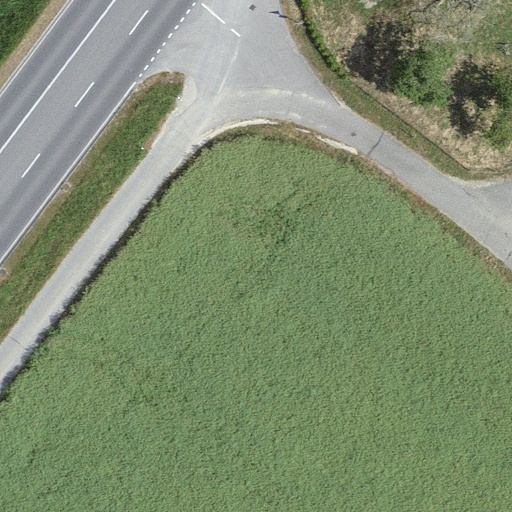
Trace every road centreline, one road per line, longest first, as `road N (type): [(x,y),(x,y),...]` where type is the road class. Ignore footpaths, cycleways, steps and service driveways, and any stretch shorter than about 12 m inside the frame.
road 1 (track): [(0,370),(99,236),(256,52)]
road 2 (track): [(196,0),(304,98),(498,240)]
road 3 (primary): [(133,0),(0,175)]
